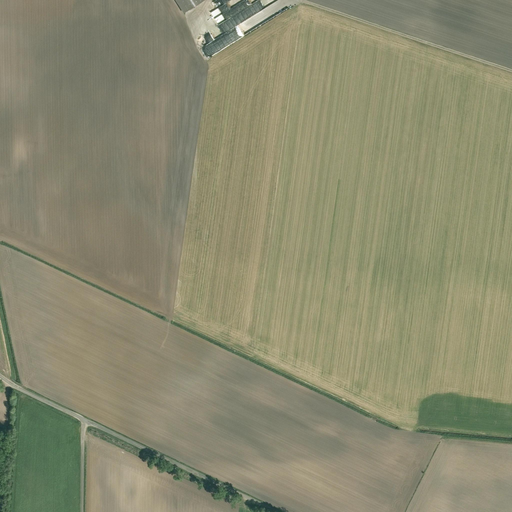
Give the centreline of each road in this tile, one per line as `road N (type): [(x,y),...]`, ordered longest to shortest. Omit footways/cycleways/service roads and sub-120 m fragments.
road 1 (track): [(297,0),(511,67)]
road 2 (unclassified): [(285,511),(85,417)]
